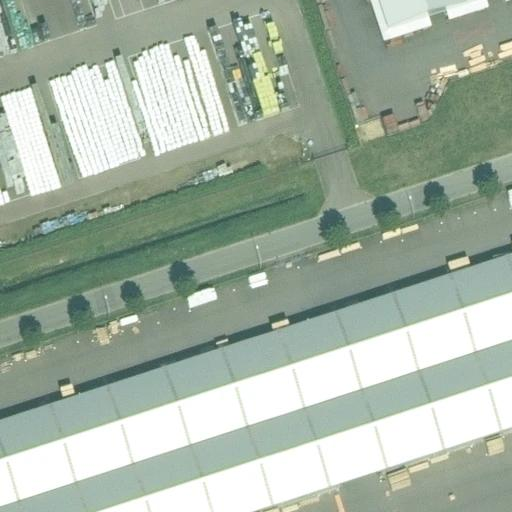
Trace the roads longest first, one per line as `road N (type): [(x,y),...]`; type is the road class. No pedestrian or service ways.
road 1 (unclassified): [(0,335),(511,163)]
road 2 (unknown): [(380,511),(511,472)]
